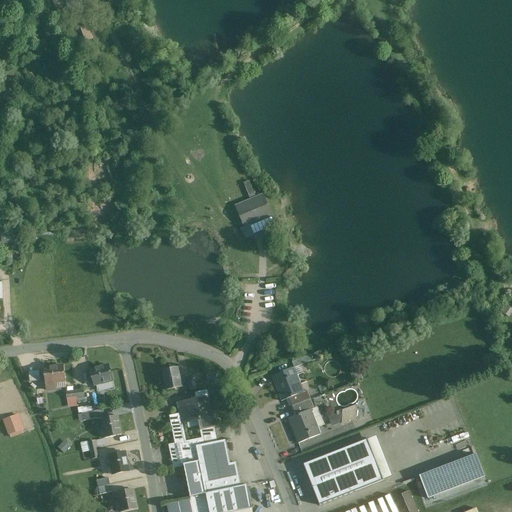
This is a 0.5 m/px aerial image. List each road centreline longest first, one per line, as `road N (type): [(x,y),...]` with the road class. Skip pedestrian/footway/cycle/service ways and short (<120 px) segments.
road 1 (residential): [(123,337),(159,337),(225,362),(242,380),(295,511)]
road 2 (residential): [(123,337),(159,511)]
road 3 (residential): [(0,350),(123,337)]
